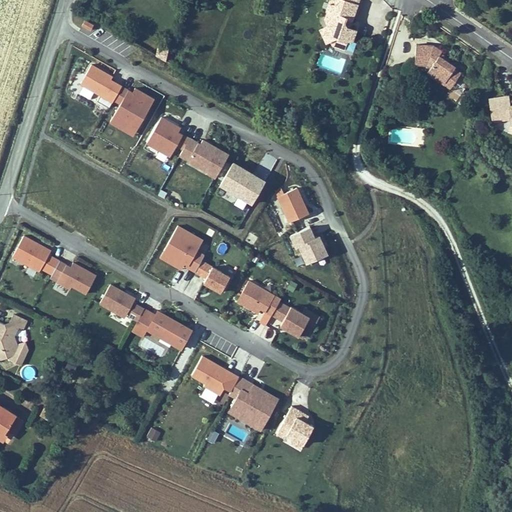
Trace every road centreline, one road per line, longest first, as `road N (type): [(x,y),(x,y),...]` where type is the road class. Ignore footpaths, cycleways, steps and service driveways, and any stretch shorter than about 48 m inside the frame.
road 1 (residential): [(2,202),(301,368),(335,362),(362,299),(360,270),(311,171),(58,25)]
road 2 (unknown): [(404,0),(360,142),(361,180),(432,217)]
road 3 (tertiary): [(2,202),(58,25)]
